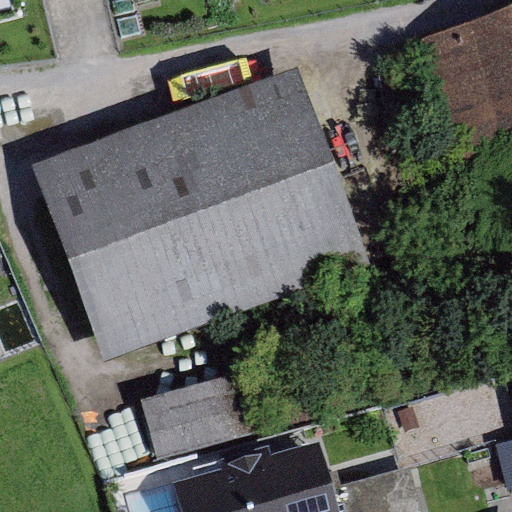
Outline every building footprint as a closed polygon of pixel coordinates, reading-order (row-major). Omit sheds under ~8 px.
[(511,21),(438,38),(471,193),(511,184),(511,21)] [(315,73),(50,173),(124,368),(389,269),(315,73)] [(287,369),(157,404),(172,458),(438,388),(428,349),(291,385),(287,369)] [(355,511),(350,491),(339,446),(314,452),(311,439),(231,459),(235,472),(192,484),(198,511),(355,511)] [(436,511),(427,473),(350,491),(355,511),(436,511)]
